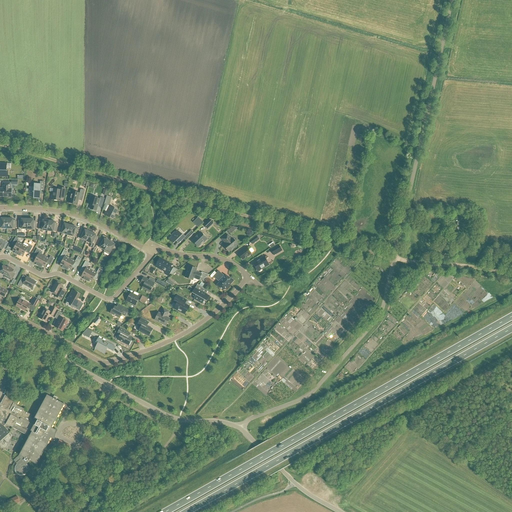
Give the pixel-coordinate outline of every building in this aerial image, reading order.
[(7,164),(0,163),(0,176),(8,177),(8,171),(7,171),(7,164)] [(40,184),(34,184),(34,188),(30,187),(30,197),(34,197),(34,198),(40,199),(40,193),(44,193),(44,182),(40,182),(40,184)] [(11,183),(3,183),(3,189),(0,188),(0,197),(11,197),(11,189),(10,189),(11,183)] [(66,189),(63,188),(62,189),(56,189),(54,189),(53,193),(52,192),(51,199),(60,201),(61,197),(62,197),(64,197),(66,189)] [(85,190),(81,189),(80,194),(72,192),(69,203),(77,205),(79,199),(80,199),(83,199),(85,190)] [(102,206),(104,199),(101,197),(100,199),(91,197),(89,204),(92,205),(90,209),(96,211),(98,206),(99,205),(102,206)] [(118,210),(109,206),(105,215),(110,218),(111,217),(114,218),(118,210)] [(7,217),(7,229),(13,229),(16,229),(16,221),(13,221),(13,219),(12,219),(12,218),(8,218),(8,217),(7,217)] [(198,228),(202,224),(204,223),(202,221),(199,217),(196,220),(198,222),(196,225),(198,228)] [(22,229),(27,229),(28,218),(23,218),(23,219),(22,219),(22,222),(19,221),(18,229),(22,229)] [(28,218),(27,229),(33,229),(36,229),(37,222),(34,222),(34,220),(32,219),(32,218),(28,218)] [(42,230),(48,231),(49,220),(45,219),(45,220),(43,220),(43,223),(40,222),(39,229),(42,230)] [(208,229),(213,223),(209,219),(203,225),(208,229)] [(49,220),(48,231),(53,232),(53,231),(57,232),(58,225),(54,224),(55,222),(53,222),(53,220),(49,220)] [(62,233),(67,235),(70,224),(66,223),(66,224),(64,224),(64,226),(61,225),(59,232),(62,233)] [(70,224),(67,235),(73,236),(76,237),(78,230),(75,229),(76,227),(74,226),(75,225),(70,224),(71,224),(70,224)] [(81,239),(87,241),(91,231),(87,230),(86,231),(85,230),(84,232),(81,231),(78,238),(81,239)] [(87,241),(92,244),(90,247),(93,249),(98,238),(95,237),(96,235),(94,234),(95,233),(91,231),(87,241)] [(178,243),(185,237),(183,234),(182,235),(178,231),(176,233),(175,232),(171,236),(172,237),(169,239),(174,243),(176,241),(178,243)] [(207,239),(201,232),(192,241),(198,247),(203,242),(204,243),(207,239)] [(231,239),(227,235),(222,239),(226,244),(223,246),(229,252),(238,245),(232,238),(231,239)] [(15,253),(17,255),(23,245),(18,242),(19,239),(16,238),(13,243),(16,245),(13,251),(15,253)] [(104,252),(110,240),(110,241),(106,239),(106,240),(104,239),(103,241),(100,239),(97,246),(100,247),(105,250),(104,252)] [(110,240),(104,252),(109,255),(110,253),(113,254),(116,248),(114,247),(115,245),(113,244),(114,243),(110,241),(110,240)] [(23,245),(17,255),(20,256),(20,255),(23,257),(26,251),(30,253),(33,247),(29,245),(28,247),(23,245)] [(274,255),(282,251),(279,245),(271,250),(274,255)] [(252,248),(250,246),(247,248),(238,254),(243,260),(247,256),(248,257),(251,255),(251,254),(251,253),(249,250),(252,248)] [(36,265),(39,266),(44,256),(39,253),(40,251),(37,249),(34,255),(37,257),(34,263),(37,264),(36,265)] [(62,268),(65,269),(70,259),(65,256),(68,252),(64,250),(59,259),(63,261),(60,265),(63,267),(62,268)] [(44,256),(39,266),(41,268),(42,267),(44,268),(48,262),(51,264),(54,258),(51,257),(49,259),(44,256)] [(70,259),(65,269),(67,270),(68,269),(70,271),(73,266),(76,268),(81,259),(78,257),(75,261),(70,259)] [(269,265),(264,257),(260,259),(259,260),(253,264),(255,266),(254,267),(255,269),(256,269),(258,271),(265,267),(266,267),(269,265)] [(166,262),(159,259),(155,266),(160,269),(167,272),(165,274),(169,276),(172,269),(169,268),(171,264),(166,262)] [(84,279),(86,281),(92,270),(87,268),(89,263),(86,261),(81,270),(84,272),(81,277),(84,278),(84,279)] [(9,269),(3,266),(0,271),(0,272),(7,277),(7,278),(11,280),(15,274),(14,274),(12,273),(14,270),(10,268),(9,269)] [(193,280),(193,278),(201,281),(209,275),(202,272),(201,274),(196,272),(197,269),(189,266),(185,277),(193,280)] [(92,270),(86,281),(89,282),(89,281),(92,282),(94,278),(98,280),(103,270),(99,268),(97,273),(92,270)] [(219,280),(223,276),(219,271),(213,277),(216,280),(217,279),(219,280)] [(233,281),(226,276),(220,282),(221,282),(218,286),(223,290),(227,288),(233,281)] [(36,282),(27,277),(24,282),(21,280),(18,286),(22,288),(23,284),(32,289),(36,282)] [(155,280),(150,278),(149,280),(143,278),(141,283),(144,285),(142,288),(150,292),(154,283),(155,280)] [(64,286),(56,282),(51,292),(56,295),(55,296),(62,300),(66,292),(62,289),(64,286)] [(209,296),(202,292),(204,288),(197,285),(195,288),(192,293),(196,295),(194,299),(202,304),(204,300),(207,301),(209,296)] [(80,294),(73,291),(67,302),(71,304),(70,306),(80,311),(83,304),(76,300),(80,294)] [(139,298),(131,293),(127,301),(135,305),(139,298)] [(445,310),(450,304),(440,294),(434,301),(445,310)] [(187,300),(177,295),(173,302),(176,304),(174,309),(184,314),(189,306),(185,304),(187,300)] [(34,298),(31,304),(36,307),(40,301),(34,298)] [(29,304),(20,299),(16,306),(26,311),(28,307),(30,309),(31,305),(29,304)] [(128,310),(118,305),(117,308),(114,306),(110,313),(120,318),(122,314),(125,316),(128,310)] [(56,309),(53,308),(51,312),(44,309),(39,318),(46,322),(50,314),(53,316),(56,309)] [(169,312),(163,309),(161,314),(159,313),(155,320),(166,326),(170,319),(166,317),(167,315),(169,312)] [(62,313),(58,311),(55,318),(58,320),(55,327),(62,331),(67,321),(60,317),(62,313)] [(149,323),(141,319),(138,325),(141,327),(139,331),(149,336),(153,329),(147,326),(149,323)] [(323,333),(329,338),(331,335),(332,336),(336,332),(333,330),(335,328),(330,324),(323,333)] [(132,338),(129,336),(130,333),(120,328),(117,334),(120,335),(118,340),(129,346),(132,338)] [(116,347),(98,338),(96,342),(98,343),(95,349),(104,354),(107,348),(113,352),(116,347)] [(0,442),(10,433),(4,426),(6,424),(14,428),(16,429),(26,435),(28,432),(29,430),(32,432),(19,455),(14,460),(16,463),(16,464),(17,463),(18,465),(17,466),(16,468),(16,469),(16,470),(17,472),(18,473),(19,474),(20,475),(21,475),(23,475),(24,474),(25,473),(25,474),(30,470),(26,466),(29,460),(37,465),(51,438),(55,439),(55,438),(55,437),(55,436),(56,434),(57,430),(52,428),(60,413),(63,407),(63,408),(65,404),(64,403),(63,404),(47,395),(34,419),(31,417),(32,415),(23,410),(24,409),(17,405),(20,400),(11,395),(10,397),(6,396),(2,404),(0,403),(0,416),(4,419),(2,422),(2,425),(0,423),(0,442)] [(60,438),(57,445),(68,451),(71,445),(60,438)] [(17,496),(7,501),(9,507),(20,502),(17,496)]
